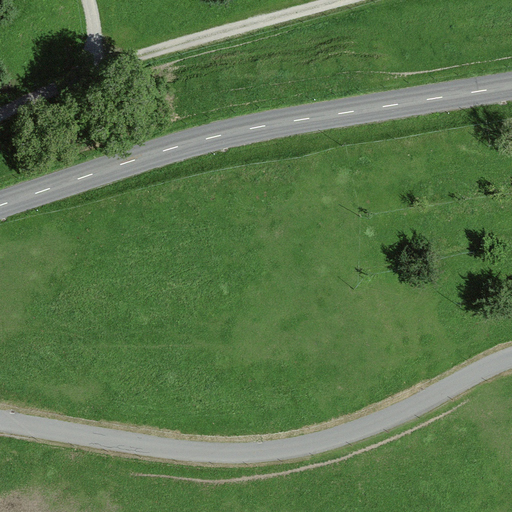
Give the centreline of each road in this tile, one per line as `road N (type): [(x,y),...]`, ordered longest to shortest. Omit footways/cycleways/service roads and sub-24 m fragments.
road 1 (unclassified): [(511,354),(428,401),(309,450),(184,448),(0,421)]
road 2 (tertiary): [(0,205),(186,143),(511,86)]
road 3 (track): [(0,116),(106,64),(344,0)]
